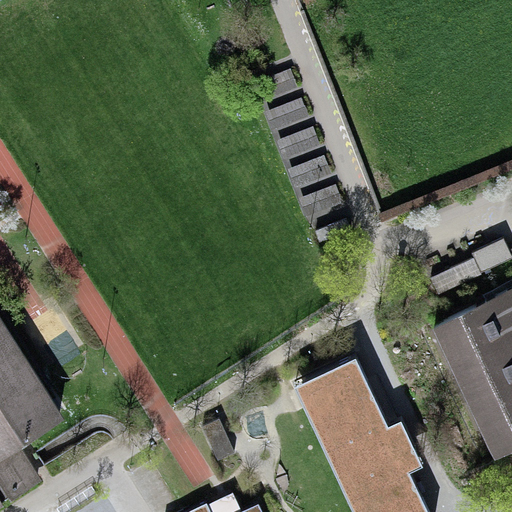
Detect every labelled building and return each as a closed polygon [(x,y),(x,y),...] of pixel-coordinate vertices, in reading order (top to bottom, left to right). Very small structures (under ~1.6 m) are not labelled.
[(346,217),(316,229),(320,240),(351,228),(346,217)] [(511,290),(433,327),(490,453),(511,443),(511,290)] [(0,329),(0,503),(39,478),(17,445),(58,418),(0,329)] [(431,511),(355,356),(302,383),(359,511),(431,511)] [(222,415),(205,422),(218,455),(236,448),(222,415)] [(210,511),(207,504),(189,511),(262,511),(257,501),(235,511),(210,511)]
